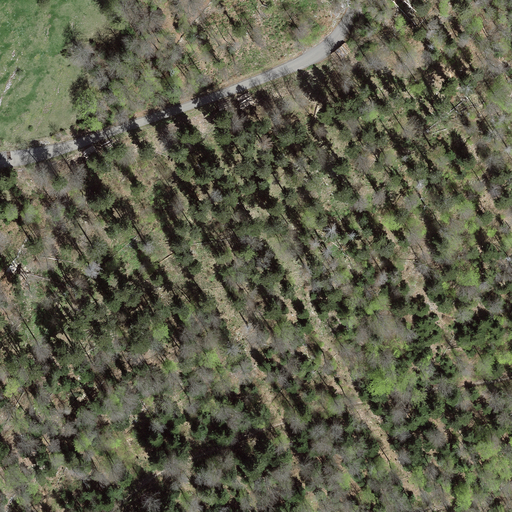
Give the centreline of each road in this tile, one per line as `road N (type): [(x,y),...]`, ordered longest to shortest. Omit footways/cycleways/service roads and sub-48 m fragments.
road 1 (track): [(109,511),(160,472),(266,426),(511,374)]
road 2 (unclassified): [(0,163),(41,156),(280,71),(331,42),(357,0)]
